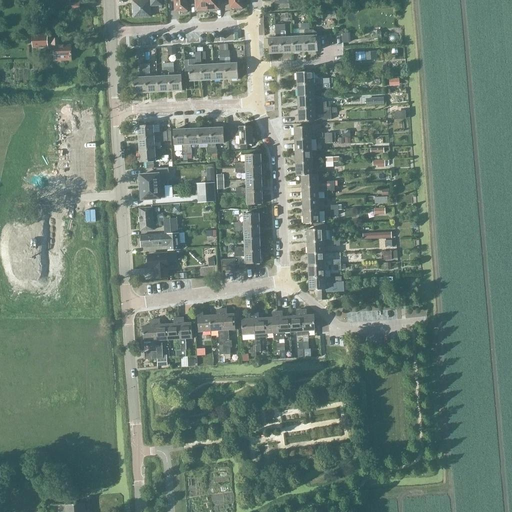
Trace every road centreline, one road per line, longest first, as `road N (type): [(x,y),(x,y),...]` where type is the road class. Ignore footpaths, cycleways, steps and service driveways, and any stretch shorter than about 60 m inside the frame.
road 1 (tertiary): [(126,303),(115,111)]
road 2 (residential): [(283,279),(276,148),(257,103)]
road 3 (residential): [(283,279),(126,303)]
road 4 (tertiary): [(138,451),(126,303)]
road 5 (residential): [(112,31),(255,22)]
road 6 (residential): [(257,103),(115,111)]
road 7 (residential): [(395,324),(334,328),(283,279)]
